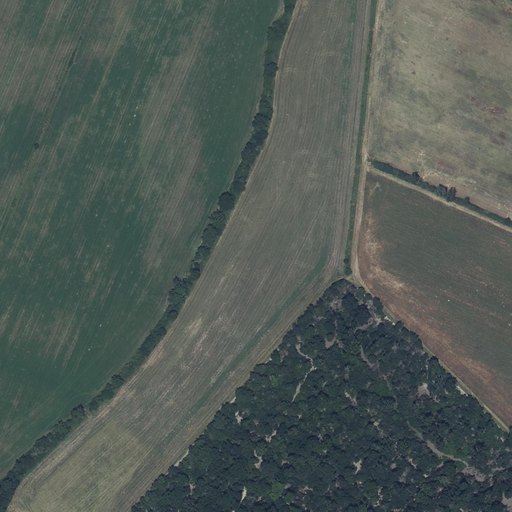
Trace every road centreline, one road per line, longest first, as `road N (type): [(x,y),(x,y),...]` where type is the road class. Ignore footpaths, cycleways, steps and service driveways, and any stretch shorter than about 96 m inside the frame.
road 1 (track): [(131,511),(334,278),(350,276)]
road 2 (track): [(511,432),(350,276)]
